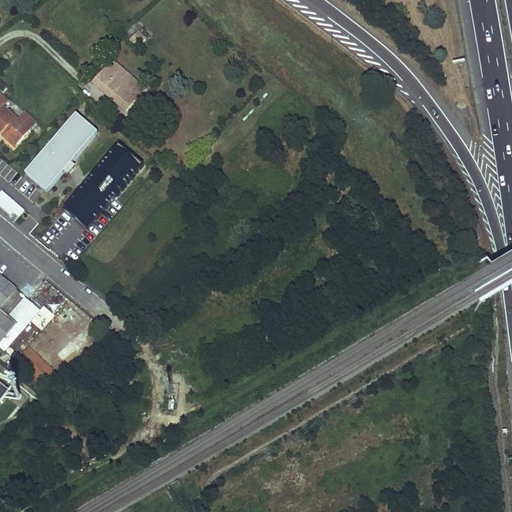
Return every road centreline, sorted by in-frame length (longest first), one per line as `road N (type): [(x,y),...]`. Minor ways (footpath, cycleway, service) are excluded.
road 1 (motorway): [(319,0),(418,89),(471,165),(495,224),(511,311)]
road 2 (motorway): [(482,0),(511,183)]
road 3 (residential): [(0,227),(110,322)]
